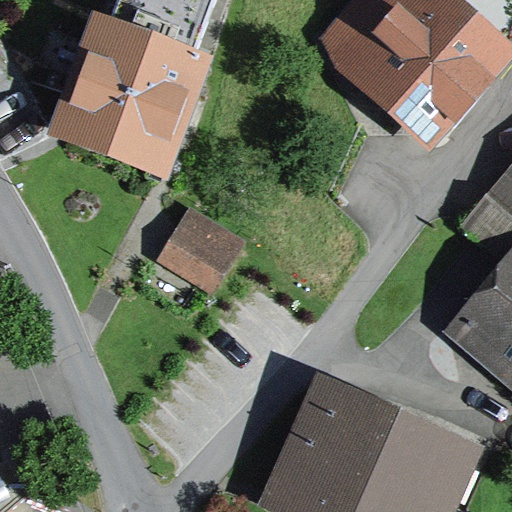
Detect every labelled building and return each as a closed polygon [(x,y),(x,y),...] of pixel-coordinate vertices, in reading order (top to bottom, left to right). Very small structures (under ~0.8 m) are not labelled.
[(94,29),(58,124),(168,165),(203,70),(189,65),(213,1),(210,0),(119,0),(107,34),(94,29)] [(426,126),(488,56),(426,0),(387,0),(374,15),(360,3),(328,38),(426,126)] [(511,176),(501,189),(511,197),(511,176)] [(504,259),(511,250),(511,212),(492,194),(465,223),(504,259)] [(168,260),(211,286),(226,261),(183,234),(168,260)] [(511,268),(463,327),(511,368),(511,268)] [(330,410),(289,501),(313,511),(426,511),(449,463),(330,410)]
